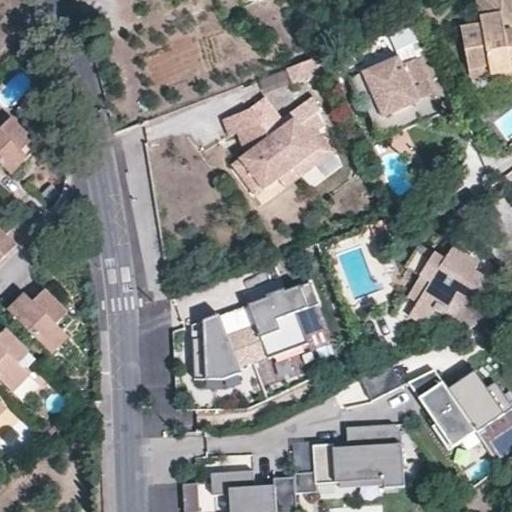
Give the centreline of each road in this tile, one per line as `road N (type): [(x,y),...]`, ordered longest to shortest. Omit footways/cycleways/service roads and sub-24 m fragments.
road 1 (residential): [(132,511),(121,302),(106,202)]
road 2 (residential): [(106,202),(57,0)]
road 3 (residential): [(0,285),(62,221),(106,202)]
